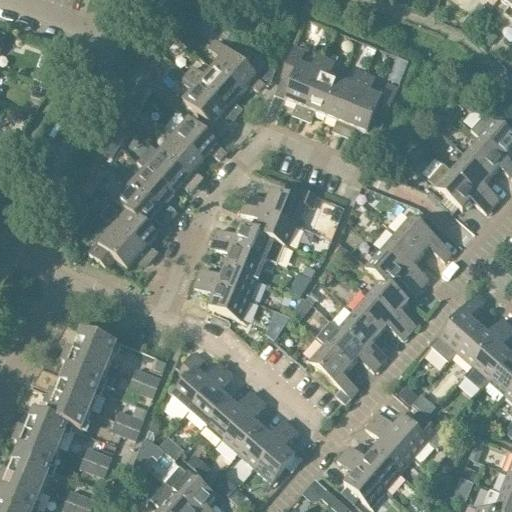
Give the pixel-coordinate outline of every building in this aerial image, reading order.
[(511,0),(499,0),(498,1),(509,10),(503,17),(511,24),(511,0)] [(480,7),(464,26),(470,32),(477,24),(479,25),(488,14),(480,7)] [(255,81),(266,69),(245,51),(234,63),(214,45),(206,54),(218,64),(211,72),(239,97),(247,88),(254,94),(261,86),(255,81)] [(301,121),(326,63),(317,59),(311,73),(299,69),(305,55),(293,50),(280,81),(292,86),(285,104),(296,108),(293,117),(301,121)] [(326,63),(301,121),(311,124),(314,116),(324,120),(340,85),(329,80),(335,67),(334,66),(337,60),(329,57),(326,63)] [(239,97),(211,72),(203,82),(191,72),(185,78),(232,120),(238,112),(231,106),(239,97)] [(342,137),(366,79),(357,75),(351,89),(340,85),(324,120),(336,125),(333,133),(342,137)] [(232,120),(185,78),(178,87),(189,97),(181,106),(210,131),(219,121),(225,127),(232,120)] [(386,123),(398,92),(387,87),(381,102),(369,97),(375,83),(366,79),(342,137),(351,140),(354,132),(367,137),(374,118),(386,123)] [(139,112),(146,100),(137,95),(130,107),(139,112)] [(132,124),(139,112),(130,107),(123,120),(132,124)] [(435,116),(427,125),(438,135),(446,126),(435,116)] [(485,118),(471,135),(478,141),(511,171),(511,158),(511,157),(511,156),(511,141),(493,125),(485,118)] [(222,155),(187,124),(172,141),(201,166),(209,157),(215,163),(222,155)] [(6,133),(2,147),(15,151),(20,137),(6,133)] [(117,151),(124,139),(115,134),(108,146),(117,151)] [(201,166),(172,141),(157,157),(193,188),(200,181),(193,175),(201,166)] [(511,171),(478,141),(464,158),(491,182),(499,172),(511,183),(511,171)] [(110,163),(117,151),(108,146),(102,158),(110,163)] [(410,151),(403,159),(406,161),(408,162),(418,150),(414,147),(410,151)] [(151,151),(136,168),(143,174),(172,199),(180,190),(187,196),(193,188),(157,157),(151,151)] [(483,191),(491,182),(464,158),(450,174),(492,211),(498,204),(483,191)] [(492,211),(450,174),(442,168),(427,185),(461,215),(470,205),(485,219),(492,211)] [(96,189),(103,177),(94,172),(87,184),(96,189)] [(172,199),(143,174),(129,189),(164,221),(171,213),(165,207),(172,199)] [(89,201),(96,189),(87,184),(81,197),(89,201)] [(164,221),(129,189),(114,206),(125,216),(126,215),(144,231),(145,230),(152,222),(158,228),(164,221)] [(295,230),(304,209),(312,212),(316,201),(294,192),(290,204),(271,196),(266,208),(247,201),(244,209),(295,230)] [(74,237),(88,212),(76,205),(62,230),(74,237)] [(295,230),(244,209),(240,218),(259,225),(255,236),(254,236),(274,244),(273,245),(284,249),(287,250),(295,230)] [(156,240),(145,230),(144,231),(126,215),(125,216),(111,232),(147,263),(154,256),(147,249),(156,240)] [(450,259),(408,222),(394,239),(420,262),(427,253),(443,267),(450,259)] [(147,263),(111,232),(104,225),(90,241),(96,246),(87,256),(106,273),(114,264),(126,274),(134,264),(141,270),(147,263)] [(284,249),(273,245),(274,244),(254,236),(255,236),(241,230),(236,242),(217,234),(213,243),(265,264),(266,264),(276,268),(284,249)] [(412,271),(420,262),(394,239),(380,255),(421,292),(427,285),(412,271)] [(265,264),(213,243),(210,252),(229,260),(224,271),(257,285),(265,264)] [(341,248),(335,256),(342,261),(348,254),(341,248)] [(421,292),(380,255),(364,273),(379,286),(380,285),(391,295),(392,294),(399,286),(414,299),(421,292)] [(249,304),(257,285),(224,271),(220,282),(200,275),(197,283),(249,304)] [(306,271),(302,278),(312,283),(315,275),(306,271)] [(240,326),(249,304),(197,283),(193,292),(212,300),(208,312),(240,326)] [(399,317),(407,307),(392,294),(391,295),(380,285),(379,286),(366,300),(409,337),(414,330),(399,317)] [(293,287),(289,297),(299,301),(305,292),(293,287)] [(311,297),(306,304),(315,312),(321,305),(311,297)] [(409,337),(366,300),(352,316),(378,340),(386,331),(402,345),(409,337)] [(455,358),(479,331),(469,323),(483,308),(476,301),(438,343),(439,343),(431,352),(448,367),(455,358)] [(370,349),(378,340),(352,316),(338,333),(380,370),(386,363),(370,349)] [(280,317),(273,328),(282,333),(288,322),(280,317)] [(472,372),(509,330),(501,324),(488,339),(479,331),(455,358),(472,372)] [(380,370),(338,333),(330,326),(316,343),(323,349),(350,373),(358,363),(373,377),(380,370)] [(480,395),(488,387),(511,360),(502,352),(511,340),(511,333),(509,330),(472,372),(464,381),(480,395)] [(99,395),(117,352),(82,337),(75,353),(67,350),(61,365),(69,368),(64,380),(99,395)] [(342,381),(350,373),(323,349),(308,366),(350,403),(357,395),(342,381)] [(189,416),(226,374),(219,368),(205,383),(195,375),(203,366),(195,358),(179,376),(187,384),(172,401),(189,416)] [(504,401),(511,391),(511,361),(511,360),(488,387),(504,401)] [(160,383),(135,373),(131,383),(156,393),(160,383)] [(228,404),(219,396),(233,380),(226,374),(189,416),(205,431),(228,404)] [(82,438),(99,395),(64,380),(58,395),(50,392),(44,408),(51,411),(47,422),(46,423),(68,432),(82,438)] [(152,403),(156,393),(131,383),(127,393),(152,403)] [(221,445),(258,403),(251,397),(237,412),(228,404),(205,431),(221,445)] [(260,432),(252,425),(265,409),(258,403),(221,445),(237,459),(260,432)] [(142,426),(118,416),(114,426),(139,436),(142,426)] [(51,475),(68,432),(46,423),(47,422),(34,417),(27,434),(19,431),(13,446),(20,449),(16,460),(51,475)] [(445,445),(416,419),(408,428),(402,423),(393,433),(377,420),(371,426),(413,462),(427,447),(437,455),(445,445)] [(135,446),(139,436),(114,426),(110,436),(135,446)] [(253,474),(290,431),(283,426),(270,441),(260,432),(237,459),(253,474)] [(413,462),(371,426),(365,433),(381,447),(372,456),(399,479),(413,462)] [(294,462),(285,452),(297,438),(290,431),(253,474),(270,489),(294,462)] [(166,442),(158,451),(169,461),(177,451),(166,442)] [(399,479),(372,456),(364,466),(349,452),(343,459),(385,495),(399,479)] [(111,463),(87,453),(83,463),(107,473),(111,463)] [(194,459),(186,468),(194,475),(202,467),(194,459)] [(369,511),(385,495),(343,459),(336,466),(352,480),(344,490),(369,511)] [(0,503),(21,511),(35,511),(51,475),(16,460),(9,476),(2,473),(0,476),(0,490),(3,492),(0,499),(0,503)] [(103,483),(107,473),(83,463),(78,474),(103,483)] [(202,467),(194,475),(203,483),(210,474),(202,467)] [(164,488),(173,496),(191,511),(205,511),(214,502),(179,471),(164,488)] [(440,475),(438,481),(450,486),(455,474),(448,472),(440,475)] [(511,480),(507,479),(499,499),(511,504),(511,480)] [(114,487),(106,496),(113,502),(121,493),(114,487)] [(164,488),(149,504),(157,511),(191,511),(173,496),(164,488)] [(236,493),(227,502),(236,511),(241,506),(241,498),(236,493)] [(419,495),(411,506),(418,511),(425,511),(431,505),(419,495)] [(511,511),(511,504),(499,499),(490,495),(483,511),(511,511)] [(91,511),(94,506),(69,496),(65,506),(80,511),(91,511)] [(331,511),(337,505),(327,496),(321,503),(330,511),(331,511)] [(0,511),(21,511),(0,503),(0,511)]
